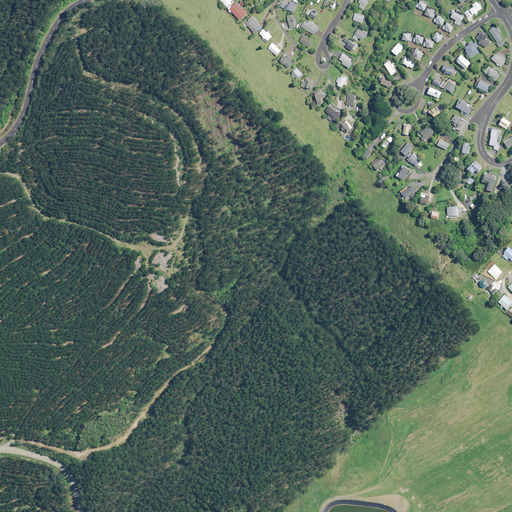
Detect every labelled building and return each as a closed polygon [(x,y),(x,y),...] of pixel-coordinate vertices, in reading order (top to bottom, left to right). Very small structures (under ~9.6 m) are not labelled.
[(295,0),(292,0),(291,3),(290,2),(287,10),(289,11),(290,10),(294,13),(297,6),(299,2),(295,0)] [(335,1),(334,0),(329,9),(333,11),(338,2),(336,0),(335,1)] [(369,2),(366,0),(360,0),(358,3),(361,4),(359,6),(364,10),(369,2)] [(419,3),(418,3),(415,7),(424,12),(427,5),(424,3),(420,1),(419,3)] [(473,15),(474,14),(475,16),(478,13),(478,12),(483,9),(479,3),(478,1),(472,5),(474,7),(469,10),(473,15)] [(249,13),(239,2),(232,8),(242,19),(249,13)] [(431,10),(428,9),(425,15),(434,18),(435,15),(434,14),(435,11),(431,9),(431,10)] [(469,10),(464,13),(468,19),(473,16),(469,10)] [(454,12),(451,18),(456,20),(454,23),(460,26),(465,17),(454,12)] [(353,21),(357,22),(362,23),(365,16),(355,13),(353,21)] [(294,19),(293,15),(287,16),(291,29),(296,27),(294,22),(292,23),(291,20),(294,19)] [(437,19),(435,18),(434,22),(443,26),(445,20),(441,18),(442,17),(438,15),(437,19)] [(257,21),(254,16),(244,25),(246,27),(248,26),(254,33),(262,27),(257,22),(257,21)] [(315,35),(316,32),(317,33),(321,27),(319,27),(315,24),(315,25),(310,22),(309,24),(305,21),(301,27),(315,35)] [(447,23),(446,26),(444,25),(442,29),(452,33),(453,29),(454,27),(450,25),(451,24),(447,23)] [(500,34),(502,32),(499,27),(497,29),(495,26),(489,31),(498,43),(504,39),(500,34)] [(259,34),(263,37),(261,39),(266,43),(268,41),(268,42),(273,37),(268,32),(268,33),(264,29),(259,34)] [(364,33),(358,29),(352,38),(357,40),(358,38),(362,40),(364,37),(365,38),(368,33),(365,31),(364,33)] [(435,35),(435,36),(433,38),(437,43),(444,37),(441,33),(440,34),(438,32),(435,35)] [(488,35),(482,32),(480,36),(478,36),(477,39),(481,41),(479,44),(487,48),(491,41),(486,39),(488,35)] [(412,34),(408,33),(408,34),(404,33),(403,40),(412,42),(412,38),(411,38),(412,34)] [(423,35),(421,35),(420,36),(417,35),(416,38),(414,38),(413,42),(422,44),(424,38),(422,37),(423,35)] [(313,43),(303,36),(300,41),(310,48),(313,43)] [(345,47),(352,51),(353,50),(355,51),(358,45),(346,38),(342,43),(346,45),(345,47)] [(430,40),(427,39),(426,43),(424,43),(423,46),(433,48),(434,42),(430,41),(430,40)] [(476,41),(474,43),(472,41),(468,43),(464,46),(466,50),(465,51),(470,59),(480,53),(477,48),(479,47),(476,41)] [(397,56),(400,52),(401,53),(402,52),(401,51),(404,47),(398,42),(391,51),(397,56)] [(277,47),(272,43),(268,48),(277,56),(283,49),(278,45),(277,47)] [(423,54),(417,48),(415,51),(416,52),(413,55),(418,60),(421,57),(421,56),(423,54)] [(508,60),(498,51),(492,59),(501,67),(506,62),(508,60)] [(295,62),(285,53),(279,60),(289,69),(295,62)] [(348,57),(343,54),(340,60),(343,62),(342,64),(350,68),(353,63),(351,62),(352,60),(348,57)] [(471,63),(461,55),(456,61),(465,69),(471,63)] [(401,62),(407,66),(406,67),(408,68),(409,67),(413,69),(417,63),(406,57),(406,58),(404,57),(401,62)] [(392,64),(389,59),(383,62),(392,76),(397,72),(394,68),(396,66),(394,63),(392,64)] [(444,65),(443,71),(446,72),(445,74),(453,76),(455,68),(444,65)] [(303,74),(297,67),(291,72),(292,74),(291,76),(294,79),(295,78),(297,79),(303,74)] [(500,75),(489,67),(484,74),(495,82),(500,75)] [(348,78),(342,75),(341,78),(338,77),(336,82),(339,83),(337,85),(343,88),(348,78)] [(381,75),(379,80),(382,82),(381,84),(390,87),(392,80),(381,75)] [(314,80),(307,77),(305,82),(302,81),(300,88),(305,90),(305,88),(311,90),(314,80)] [(445,83),(435,78),(433,80),(434,80),(433,84),(442,88),(445,83)] [(491,86),(481,80),(477,87),(487,93),(491,86)] [(457,85),(451,81),(445,89),(451,93),(457,85)] [(442,92),(431,87),(428,94),(439,99),(442,92)] [(319,95),(318,92),(315,93),(317,100),(315,100),(317,106),(322,104),(320,98),(323,97),(322,94),(319,95)] [(345,100),(347,100),(347,106),(356,107),(357,99),(355,99),(355,95),(348,94),(345,94),(345,100)] [(467,103),(461,99),(458,104),(456,107),(468,114),(472,109),(465,106),(467,103)] [(428,111),(431,116),(433,115),(434,117),(444,111),(440,104),(428,111)] [(330,105),(325,112),(331,116),(336,109),(330,105)] [(462,121),(456,116),(451,124),(457,128),(462,121)] [(499,125),(506,129),(507,128),(508,128),(511,123),(503,117),(499,125)] [(334,123),(337,129),(340,126),(346,134),(348,132),(350,135),(357,130),(354,127),(353,128),(351,125),(352,125),(347,119),(341,124),(338,120),(335,123),(334,123)] [(403,134),(408,135),(409,130),(412,130),(412,125),(404,124),(403,130),(404,130),(403,134)] [(420,137),(424,141),(425,142),(427,140),(426,139),(435,133),(430,126),(421,133),(423,135),(420,137)] [(498,136),(499,130),(493,129),(489,145),(496,147),(499,137),(498,136)] [(389,136),(384,142),(388,146),(393,140),(389,136)] [(440,137),(439,138),(435,144),(447,150),(450,144),(445,142),(446,140),(440,137)] [(413,148),(408,143),(401,152),(407,156),(413,148)] [(470,146),(464,145),(462,153),(468,154),(470,146)] [(373,152),(368,148),(363,156),(368,159),(373,152)] [(408,158),(416,167),(418,165),(420,168),(423,165),(419,160),(420,159),(414,153),(408,158)] [(445,158),(441,154),(436,160),(439,164),(445,158)] [(390,165),(386,159),(382,155),(372,164),(378,171),(385,164),(387,167),(390,165)] [(473,174),(476,171),(478,173),(483,167),(481,165),(475,160),(467,169),(473,174)] [(410,170),(405,167),(398,177),(404,180),(410,170)] [(488,184),(486,190),(493,192),(496,180),(495,180),(496,176),(493,174),(490,174),(489,174),(485,173),(482,182),(488,184)] [(475,179),(470,176),(466,182),(472,186),(475,179)] [(511,183),(511,182),(505,179),(503,183),(502,182),(500,188),(508,192),(511,183)] [(414,185),(402,194),(406,199),(418,191),(414,185)] [(428,195),(428,194),(422,192),(419,203),(429,205),(431,196),(428,195)] [(468,209),(470,208),(472,210),(476,208),(471,200),(469,201),(465,203),(468,209)] [(460,208),(460,207),(447,208),(448,216),(459,216),(459,213),(464,213),(463,208),(460,208)] [(431,211),(430,215),(431,215),(431,218),(438,220),(439,213),(431,211)] [(511,250),(509,247),(504,253),(504,254),(502,256),(507,261),(509,259),(511,261),(511,250)] [(495,265),(496,264),(492,260),(484,268),(496,280),(500,277),(499,276),(503,272),(495,265)] [(479,284),(480,285),(480,286),(481,287),(482,288),(483,288),(484,288),(485,288),(486,287),(487,287),(487,286),(488,285),(488,284),(488,283),(487,282),(487,281),(486,280),(485,280),(484,280),(483,280),(482,280),(481,280),(481,281),(480,281),(480,282),(480,283),(479,284)] [(506,311),(510,306),(511,308),(511,307),(511,301),(505,295),(497,304),(502,308),(503,308),(506,311)]
